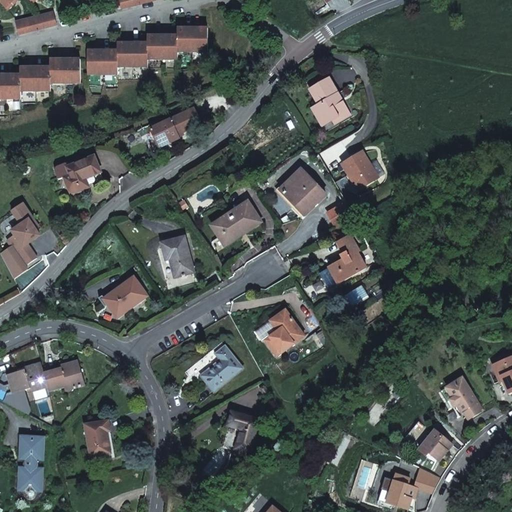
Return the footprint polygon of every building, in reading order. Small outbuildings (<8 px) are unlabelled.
[(0,0),(0,1),(1,2),(8,10),(14,4),(12,2),(15,0),(0,0)] [(121,0),(124,8),(137,5),(135,0),(121,0)] [(41,15),(44,24),(57,21),(54,11),(41,15)] [(45,28),(44,24),(41,15),(29,18),(32,27),(33,31),(45,28)] [(19,30),(32,27),(29,18),(16,22),(19,30)] [(150,43),(120,43),(120,50),(90,50),(90,75),(120,75),(120,68),(150,68),(151,60),(180,60),(180,53),(210,53),(210,28),(180,28),(179,36),(151,35),(150,43)] [(22,75),(0,75),(0,99),(23,99),(23,92),(52,91),(52,84),(82,84),(82,59),(52,59),(52,67),(22,68),(22,75)] [(316,106),(326,123),(333,119),(348,111),(330,78),(310,89),(319,104),(316,106)] [(322,126),(326,123),(316,106),(313,108),(322,126)] [(192,110),(149,130),(156,145),(166,140),(167,143),(176,139),(175,136),(199,124),(192,110)] [(348,111),(333,119),(335,123),(351,115),(348,111)] [(367,153),(345,164),(358,191),(378,181),(372,167),(373,166),(367,153)] [(96,157),(69,168),(68,168),(72,176),(66,178),(71,191),(72,192),(73,193),(74,194),(76,194),(77,193),(78,193),(79,192),(80,190),(80,189),(79,188),(88,184),(86,179),(102,173),(96,157)] [(68,168),(69,168),(68,165),(56,170),(61,180),(66,178),(72,176),(68,168)] [(301,169),(280,190),(304,215),(325,194),(301,169)] [(105,180),(102,173),(86,179),(88,184),(89,186),(105,180)] [(237,231),(243,228),(246,232),(262,221),(249,201),(213,226),(226,246),(232,241),(231,239),(239,234),(237,231)] [(40,228),(23,203),(12,210),(22,224),(12,231),(15,235),(7,240),(26,267),(38,259),(28,245),(41,236),(36,230),(40,228)] [(337,283),(367,267),(358,252),(360,251),(351,235),(338,242),(344,254),(339,257),(341,261),(329,267),(337,283)] [(185,238),(162,244),(167,261),(170,260),(175,277),(194,272),(185,238)] [(123,286),(104,300),(118,319),(148,296),(135,279),(123,287),(123,286)] [(281,330),(278,332),(266,340),(277,356),(305,336),(287,310),(274,319),(281,330)] [(271,321),(278,332),(281,330),(274,319),(271,321)] [(222,361),(202,377),(215,392),(244,369),(227,347),(217,355),(222,361)] [(511,356),(505,359),(506,363),(498,367),(503,379),(509,393),(511,391),(511,356)] [(506,363),(505,359),(493,365),(499,381),(503,379),(498,367),(506,363)] [(65,370),(81,366),(79,360),(62,365),(62,368),(65,368),(65,370)] [(31,392),(49,388),(45,373),(42,363),(25,367),(26,370),(8,375),(13,394),(30,389),(31,392)] [(49,388),(50,391),(68,386),(69,389),(86,385),(81,366),(65,370),(65,368),(62,368),(45,373),(49,388)] [(456,385),(448,390),(452,398),(450,399),(454,406),(457,405),(463,414),(464,413),(468,420),(483,410),(463,377),(455,383),(456,385)] [(263,414),(276,418),(278,410),(265,406),(263,414)] [(261,420),(234,412),(230,426),(242,430),(242,431),(242,432),(238,449),(252,453),(261,420)] [(86,425),(92,457),(112,454),(107,421),(86,425)] [(452,444),(435,431),(419,450),(427,456),(429,453),(439,461),(452,444)] [(37,493),(43,486),(44,469),(38,469),(38,462),(44,462),(46,438),(22,437),(21,461),(27,461),(26,468),(20,468),(19,486),(25,492),(31,487),(37,493)] [(390,479),(383,501),(387,502),(408,509),(415,487),(408,485),(410,478),(396,474),(394,480),(390,479)]
